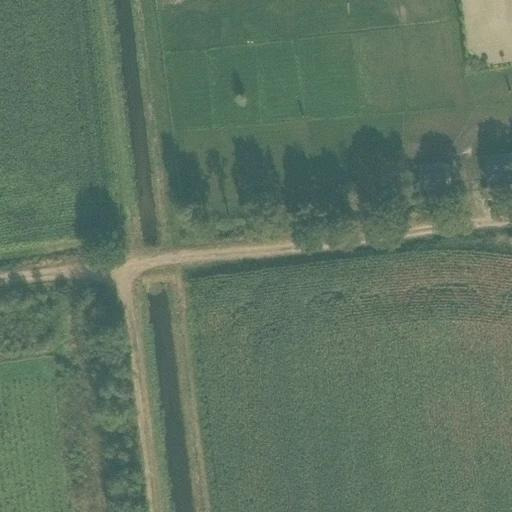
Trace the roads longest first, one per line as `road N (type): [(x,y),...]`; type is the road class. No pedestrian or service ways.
road 1 (track): [(121,267),(511,219)]
road 2 (track): [(121,267),(151,511)]
road 3 (track): [(0,284),(121,267)]
